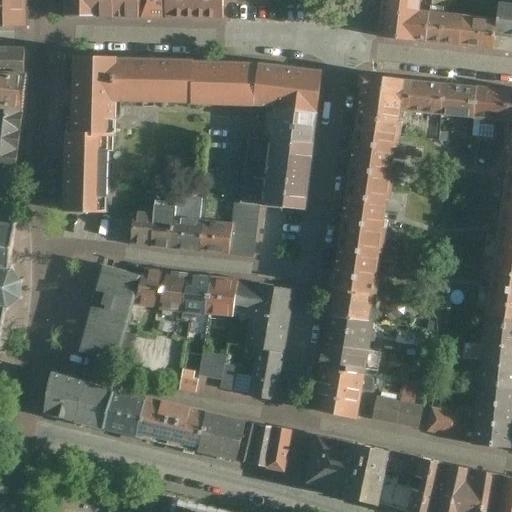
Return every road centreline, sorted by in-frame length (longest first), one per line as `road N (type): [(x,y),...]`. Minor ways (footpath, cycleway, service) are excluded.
road 1 (residential): [(332,511),(26,429)]
road 2 (residential): [(44,35),(350,45)]
road 3 (residential): [(50,249),(317,278)]
road 4 (residential): [(293,418),(45,358)]
road 5 (residential): [(317,278),(350,45)]
road 6 (residential): [(511,463),(293,418)]
road 7 (residential): [(44,35),(39,153),(50,249)]
road 8 (residential): [(350,45),(511,66)]
road 9 (residential): [(293,418),(317,278)]
